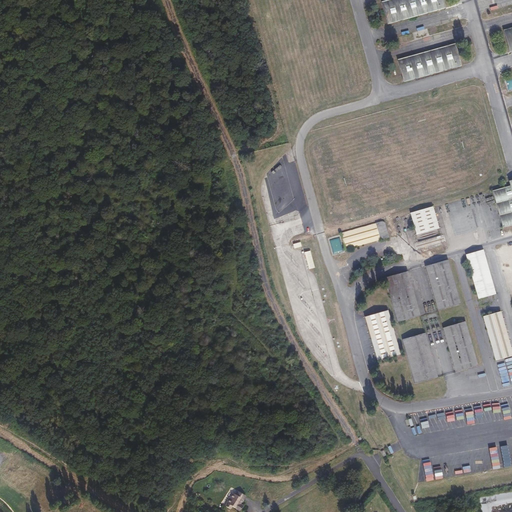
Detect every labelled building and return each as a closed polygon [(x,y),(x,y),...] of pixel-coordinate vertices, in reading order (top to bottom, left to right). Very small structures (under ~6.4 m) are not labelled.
[(388,24),(407,18),(445,8),(442,0),(390,0),(382,2),(388,24)] [(509,53),(511,51),(511,28),(503,31),(509,53)] [(403,82),(417,78),(461,66),(455,44),(413,56),(398,60),(403,82)] [(511,179),(509,181),(510,186),(492,191),(502,228),(511,225),(511,179)] [(433,205),(410,212),(417,234),(439,227),(433,205)] [(384,219),(375,222),(381,241),(390,238),(384,219)] [(374,221),(341,231),(346,248),(379,238),(374,221)] [(479,297),(496,292),(484,249),(467,254),(479,297)] [(310,250),(304,252),(308,268),(314,267),(310,250)] [(426,266),(438,311),(460,305),(447,260),(426,266)] [(384,277),(398,321),(420,314),(407,270),(384,277)] [(401,354),(387,309),(364,316),(378,361),(401,354)] [(495,360),(511,355),(511,353),(500,312),(483,317),(495,360)] [(443,328),(456,372),(477,366),(465,322),(457,324),(443,328)] [(424,332),(402,338),(416,383),(437,377),(424,332)] [(490,401),(495,418),(502,416),(498,399),(490,401)] [(502,413),(510,412),(507,399),(500,400),(502,413)] [(467,422),(474,421),(472,405),(465,407),(467,422)] [(232,495),(226,508),(230,510),(232,508),(241,511),(243,506),(241,505),(245,495),(236,492),(234,496),(232,495)]
